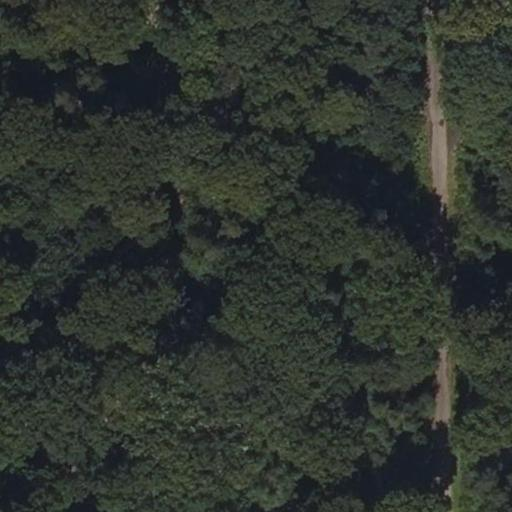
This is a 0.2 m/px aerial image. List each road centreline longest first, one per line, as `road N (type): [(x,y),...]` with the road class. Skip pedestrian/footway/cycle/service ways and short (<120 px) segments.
road 1 (unclassified): [(433,0),(441,511)]
road 2 (track): [(0,399),(109,511)]
